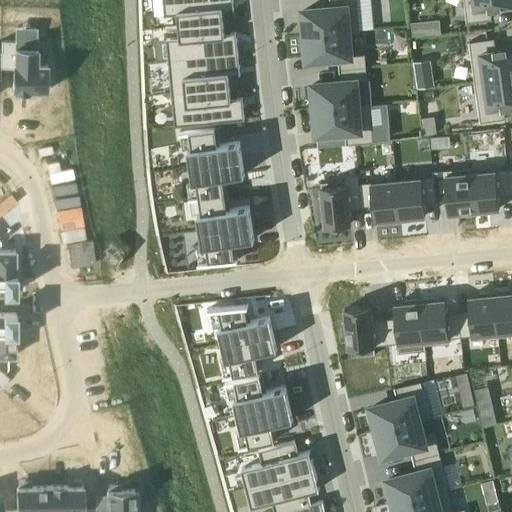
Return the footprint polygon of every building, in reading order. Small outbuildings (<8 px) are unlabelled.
[(163,0),(165,15),(177,14),(178,14),(179,26),(183,25),(224,21),(223,10),(234,9),(233,0),(163,0)] [(304,12),(301,13),(303,35),(348,31),(348,32),(360,31),(356,0),(330,0),(331,7),(304,10),(304,12)] [(511,0),(464,0),(467,22),(492,19),(490,8),(501,7),(501,6),(511,4),(511,0)] [(177,38),(167,39),(169,60),(178,59),(186,58),(239,53),(237,32),(225,33),(224,21),(183,25),(179,26),(180,37),(177,38)] [(348,31),(303,35),(305,57),(308,57),(308,59),(339,56),(340,69),(366,67),(365,54),(350,55),(348,32),(348,31)] [(494,38),(469,42),(475,81),(511,76),(511,48),(506,49),(506,48),(496,49),(494,38)] [(1,53),(0,68),(13,69),(13,92),(29,93),(29,92),(47,92),(48,65),(37,64),(37,49),(14,49),(15,41),(0,41),(1,53)] [(178,59),(169,60),(171,80),(178,80),(184,79),(185,91),(188,91),(230,87),(229,75),(241,74),(239,53),(186,58),(178,59)] [(313,86),(311,86),(313,109),(357,105),(357,104),(355,80),(367,80),(366,67),(340,69),(341,81),(313,84),(313,86)] [(511,76),(475,81),(480,122),(505,118),(504,107),(511,106),(511,76)] [(179,103),(173,104),(175,126),(181,125),(191,124),(245,119),(243,97),(231,98),(230,87),(188,91),(185,91),(186,103),(179,103)] [(357,105),(313,109),(315,131),(317,131),(317,133),(346,130),(347,143),(373,141),(372,128),(371,128),(369,103),(357,104),(357,105)] [(434,117),(423,119),(425,134),(436,132),(434,117)] [(182,132),(180,132),(180,134),(183,149),(184,149),(189,149),(191,165),(195,164),(243,157),(241,141),(221,144),(219,127),(192,131),(182,132)] [(188,182),(187,182),(190,198),(197,197),(228,192),(226,176),(246,173),(243,157),(195,164),(191,165),(193,181),(188,182)] [(508,167),(471,171),(475,212),(490,211),(490,208),(500,207),(498,193),(510,192),(508,167)] [(471,171),(434,174),(436,199),(448,198),(449,212),(459,211),(460,214),(475,212),(471,171)] [(434,174),(396,178),(400,219),(415,218),(415,216),(425,215),(424,201),(436,199),(434,174)] [(396,178),(359,182),(362,207),(374,206),(375,220),(385,219),(386,221),(400,219),(396,178)] [(322,197),(318,197),(319,211),(324,210),(325,225),(351,222),(350,208),(362,207),(359,182),(321,186),(322,197)] [(190,198),(192,214),(198,213),(201,230),(253,222),(250,206),(231,209),(228,192),(197,197),(190,198)] [(203,246),(197,247),(199,262),(199,263),(238,260),(235,241),(255,238),(253,222),(201,230),(203,246)] [(0,285),(19,286),(19,266),(18,266),(18,242),(0,241),(0,285)] [(509,289),(494,290),(498,331),(511,329),(511,290),(509,291),(509,289)] [(471,309),(458,310),(461,335),(498,331),(494,290),(479,292),(479,294),(469,295),(471,309)] [(435,296),(420,298),(424,339),(461,335),(458,310),(446,311),(445,297),(435,298),(435,296)] [(396,316),(384,317),(387,342),(424,339),(420,298),(405,299),(405,301),(395,302),(396,316)] [(249,304),(209,308),(209,310),(210,310),(214,328),(219,327),(223,343),(274,332),(271,316),(252,320),(248,306),(249,306),(249,304)] [(0,305),(0,351),(16,352),(16,329),(18,329),(19,306),(0,305)] [(346,322),(342,322),(343,335),(348,335),(350,357),(375,354),(374,344),(387,342),(384,317),(372,319),(371,305),(345,307),(346,322)] [(226,359),(221,360),(224,376),(224,377),(262,369),(259,352),(278,348),(274,332),(223,343),(226,359)] [(0,365),(0,382),(8,373),(0,365)] [(263,374),(225,382),(226,383),(229,399),(235,398),(239,414),(290,402),(287,386),(267,391),(263,374)] [(371,409),(369,409),(374,431),(430,416),(421,381),(395,387),(398,398),(370,406),(371,409)] [(242,430),(236,431),(240,446),(239,446),(240,448),(278,440),(274,423),(294,418),(290,402),(239,414),(242,430)] [(430,416),(374,431),(380,453),(382,452),(383,455),(410,448),(413,460),(439,453),(434,432),(423,433),(419,421),(430,418),(430,416)] [(263,463),(242,468),(247,487),(315,469),(310,450),(299,453),(296,440),(259,450),(263,463)] [(389,481),(386,482),(392,504),(447,488),(441,466),(443,465),(439,453),(413,460),(416,472),(388,479),(389,481)] [(315,469),(247,487),(252,506),(273,501),(275,511),(277,511),(312,503),(309,491),(320,488),(315,469)] [(81,511),(81,484),(48,485),(48,511),(81,511)] [(4,509),(3,511),(48,511),(48,485),(16,486),(16,509),(4,509)] [(447,488),(392,504),(394,511),(453,511),(447,488)] [(137,511),(138,495),(133,495),(134,491),(105,490),(104,511),(137,511)] [(277,511),(326,511),(323,500),(312,503),(277,511)]
